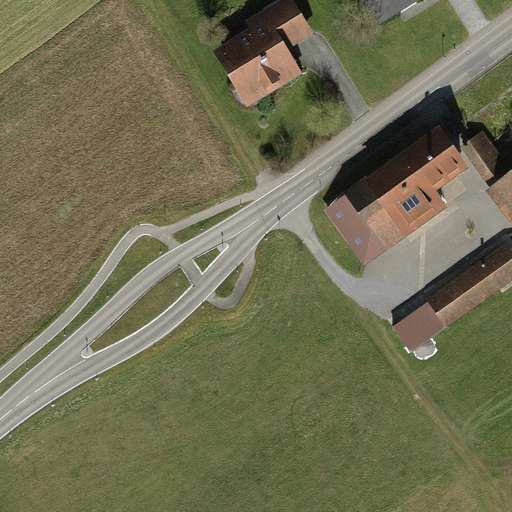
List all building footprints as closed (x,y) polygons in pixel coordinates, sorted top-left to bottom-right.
[(248,30),(210,53),(246,110),(300,76),(286,52),(311,37),(288,0),(280,0),(244,23),(248,30)] [(362,0),(381,30),(428,0),(362,0)] [(404,150),(433,193),(466,170),(437,128),(404,150)] [(458,149),(487,190),(508,221),(511,218),(511,168),(511,169),(485,131),(458,149)] [(433,193),(404,150),(363,179),(404,238),(445,210),(433,193)] [(404,238),(363,179),(321,208),(362,267),(404,238)] [(511,259),(502,246),(390,326),(410,354),(511,281),(511,259)]
